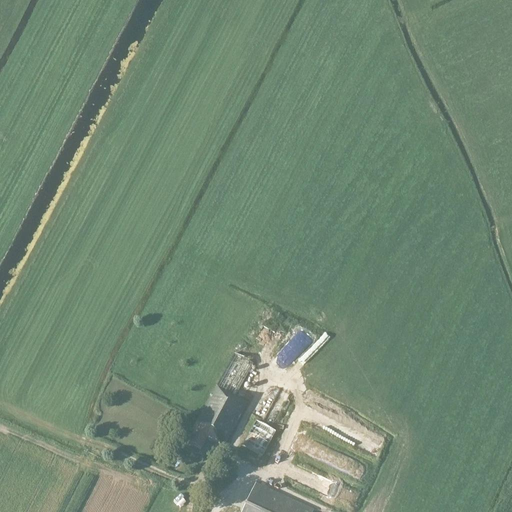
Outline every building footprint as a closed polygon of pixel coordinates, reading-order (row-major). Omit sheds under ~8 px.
[(291,359),(305,341),(296,335),(283,353),(291,359)] [(190,430),(183,442),(201,452),(207,441),(223,450),(248,406),(235,398),(253,366),(234,356),(192,432),(190,430)] [(316,415),(313,425),(319,427),(322,417),(316,415)] [(255,419),(241,444),(261,455),(275,430),(255,419)] [(311,457),(320,461),(325,447),(316,443),(311,457)] [(256,485),(242,511),(313,511),(256,485)]
